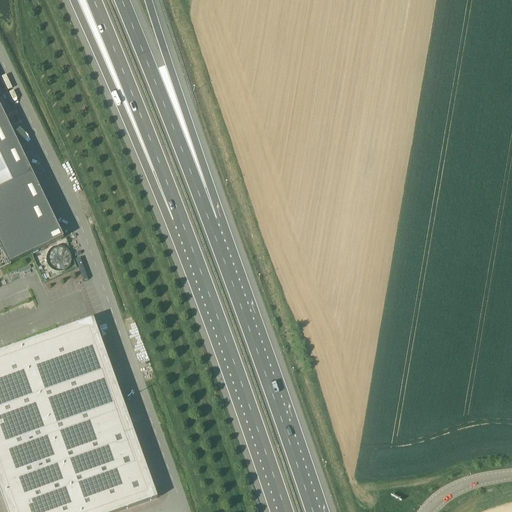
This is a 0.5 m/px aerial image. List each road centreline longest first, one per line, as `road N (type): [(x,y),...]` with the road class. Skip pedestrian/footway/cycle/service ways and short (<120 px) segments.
road 1 (unclassified): [(0,64),(81,231),(181,508)]
road 2 (motorway): [(71,0),(170,230),(202,278)]
road 3 (motorway): [(311,511),(211,223)]
road 4 (motorway): [(91,0),(202,278)]
road 5 (motorway): [(202,278),(285,511)]
road 6 (motorway): [(211,223),(122,0)]
road 7 (motorway): [(211,223),(191,130),(147,0)]
